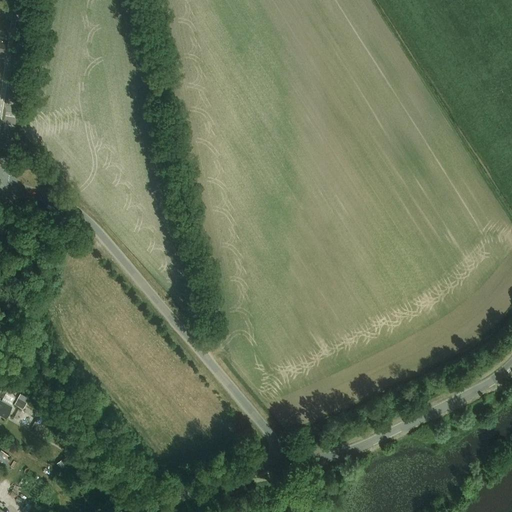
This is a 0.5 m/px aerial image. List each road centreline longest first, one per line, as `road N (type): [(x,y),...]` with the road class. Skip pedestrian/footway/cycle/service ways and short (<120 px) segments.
road 1 (unclassified): [(2,185),(54,198),(81,215),(272,436),(287,465)]
road 2 (unclassified): [(511,365),(367,443),(287,465)]
road 3 (tertiary): [(2,185),(28,0)]
road 4 (unclassified): [(287,465),(191,492),(158,511)]
